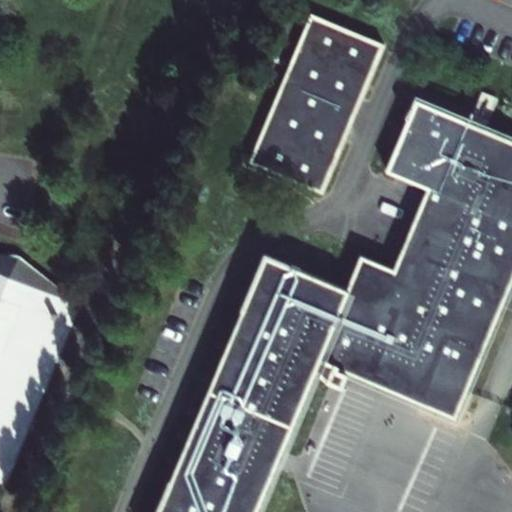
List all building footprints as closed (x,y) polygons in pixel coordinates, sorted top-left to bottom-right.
[(314,11),(254,155),(324,184),(383,40),(314,11)] [(503,272),(511,275),(511,134),(419,96),(391,162),(437,181),(403,263),(371,250),(356,286),(461,330),(432,399),(465,412),(510,303),(493,296),(503,272)] [(0,474),(5,475),(78,298),(17,247),(0,246),(0,474)] [(262,511),(327,356),(356,286),(275,253),(167,511),(262,511)] [(493,296),(510,303),(511,298),(511,275),(503,272),(493,296)] [(461,330),(356,286),(327,356),(432,399),(461,330)]
